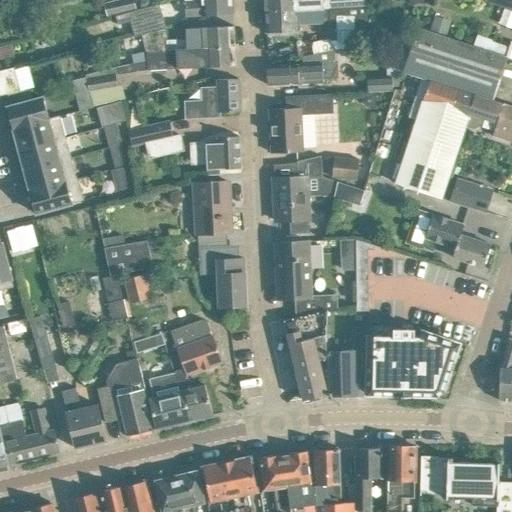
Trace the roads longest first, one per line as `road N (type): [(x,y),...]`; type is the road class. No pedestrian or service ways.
road 1 (residential): [(271,426),(258,318),(249,0)]
road 2 (residential): [(0,488),(271,426)]
road 3 (residential): [(465,420),(271,426)]
road 4 (residential): [(465,420),(511,267)]
